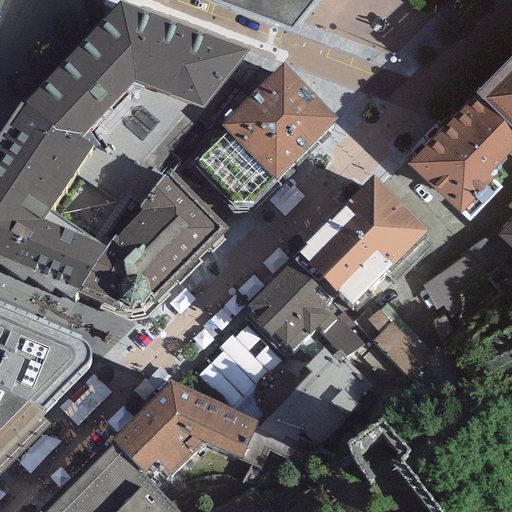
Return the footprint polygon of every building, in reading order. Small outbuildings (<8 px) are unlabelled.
[(265,0),(291,10),(299,0),(265,0)] [(250,50),(120,2),(23,102),(81,138),(135,82),(204,110),(250,50)] [(511,56),(477,91),(480,95),(511,126),(511,56)] [(222,127),(227,132),(191,163),(221,194),(217,197),(233,214),(253,214),(280,186),(276,183),(338,121),(284,66),(222,127)] [(511,126),(480,95),(445,130),(489,174),(511,151),(511,126)] [(81,138),(23,102),(0,135),(0,266),(72,302),(75,295),(106,248),(43,220),(92,147),(81,138)] [(445,130),(410,162),(467,222),(502,188),(494,180),(489,174),(445,130)] [(228,230),(167,175),(139,209),(143,211),(106,248),(75,295),(99,307),(98,309),(129,323),(148,318),(228,230)] [(427,231),(373,178),(298,255),(351,307),(427,231)] [(511,206),(497,222),(499,224),(465,246),(469,247),(488,272),(494,276),(510,262),(511,263),(511,206)] [(421,282),(443,312),(462,298),(459,293),(488,272),(469,247),(421,282)] [(332,301),(291,262),(246,307),(292,352),(331,313),(326,307),(332,301)] [(0,305),(0,352),(4,354),(0,363),(0,388),(43,416),(90,367),(91,361),(93,357),(92,352),(90,347),(86,343),(0,305)] [(255,427),(242,458),(294,478),(309,442),(369,379),(336,350),(260,428),(255,427)] [(128,427),(114,442),(159,491),(205,442),(242,458),(255,427),(258,422),(171,382),(128,427)] [(0,474),(52,424),(43,416),(0,388),(0,474)] [(372,489),(396,472),(405,466),(413,456),(381,427),(346,454),(372,489)] [(114,442),(45,511),(178,511),(159,491),(114,442)]
